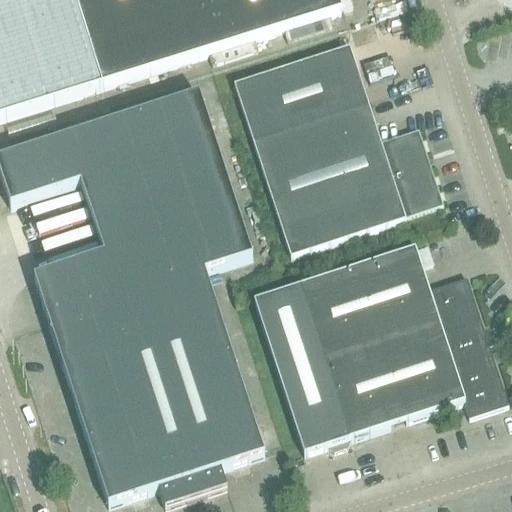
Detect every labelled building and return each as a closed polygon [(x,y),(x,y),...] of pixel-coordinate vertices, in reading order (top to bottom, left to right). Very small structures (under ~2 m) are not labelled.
[(0,0),(0,125),(101,94),(72,0),(0,0)] [(72,0),(101,94),(340,19),(334,0),(72,0)] [(234,92),(253,149),(291,264),(406,226),(406,225),(444,212),(419,136),(381,149),(369,111),(350,54),(234,92)] [(252,265),(199,103),(0,167),(0,178),(12,214),(81,192),(104,264),(54,280),(35,286),(108,511),(112,511),(159,497),(164,511),(176,511),(228,495),(222,476),(263,463),(204,281),(252,265)] [(73,218),(65,222),(69,233),(60,237),(58,232),(46,236),(51,250),(81,239),(73,218)] [(350,447),(451,414),(465,410),(470,425),(509,412),(468,285),(429,298),(416,256),(255,309),(299,443),(305,462),(328,454),(335,458),(347,454),(350,447)]
